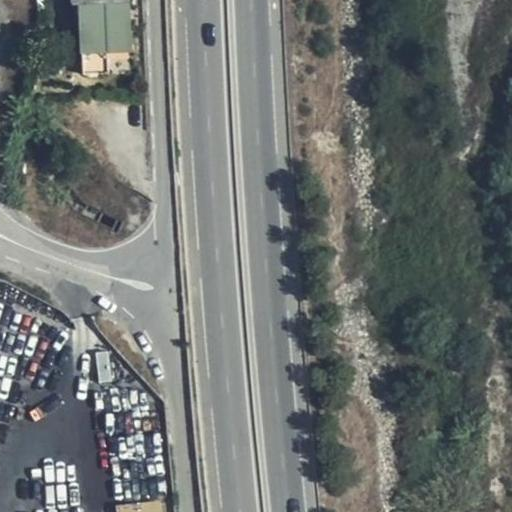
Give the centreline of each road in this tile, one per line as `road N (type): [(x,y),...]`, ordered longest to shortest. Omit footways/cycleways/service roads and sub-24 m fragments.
road 1 (trunk): [(200,0),(211,221),(241,511)]
road 2 (trunk): [(288,511),(261,215),(253,0)]
road 3 (unclassified): [(154,0),(188,511)]
